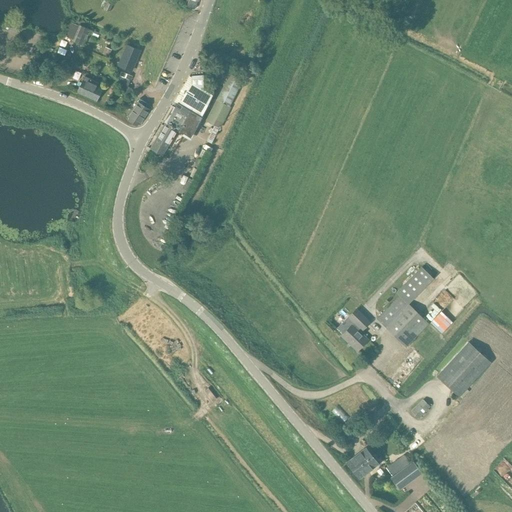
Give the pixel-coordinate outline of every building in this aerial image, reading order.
[(103,9),(109,12),(114,2),(109,0),(103,0),(101,5),(104,7),(103,9)] [(188,0),(186,6),(194,9),(197,0),(198,0),(188,0)] [(72,42),(83,46),(90,29),(79,25),(79,26),(70,22),(65,34),(68,36),(67,38),(73,40),(72,42)] [(20,26),(10,24),(8,31),(18,34),(20,26)] [(132,72),(141,50),(127,44),(117,66),(132,72)] [(206,141),(212,144),(219,128),(220,129),(231,107),(229,106),(243,80),(229,73),(205,121),(214,125),(206,141)] [(121,85),(118,92),(129,97),(132,88),(128,86),(130,80),(120,75),(119,77),(120,78),(118,83),(121,85)] [(150,149),(162,155),(177,129),(190,137),(201,118),(201,117),(212,95),(203,90),(203,75),(192,76),(192,84),(179,105),(177,104),(165,123),(150,149)] [(77,93),(96,101),(102,89),(96,86),(98,83),(84,77),(77,93)] [(128,117),(140,125),(149,111),(145,107),(147,104),(139,99),(137,102),(128,117)] [(376,319),(406,348),(429,324),(409,304),(433,279),(421,267),(396,292),(399,295),(376,319)] [(349,317),(338,329),(343,334),(342,336),(357,351),(368,340),(359,331),(361,329),(362,331),(370,323),(356,310),(349,317)] [(440,312),(430,322),(441,333),(451,322),(440,312)] [(491,362),(468,341),(436,377),(459,398),(491,362)] [(423,400),(411,411),(418,418),(430,407),(423,400)] [(345,446),(364,430),(355,419),(350,423),(352,426),(338,437),(345,446)] [(347,464),(353,471),(371,456),(366,449),(347,464)] [(353,471),(359,478),(377,463),(371,456),(353,471)] [(391,475),(403,466),(398,459),(386,469),(391,475)] [(413,462),(390,478),(399,490),(421,473),(413,462)] [(511,485),(511,468),(505,462),(501,467),(503,469),(500,473),(510,483),(510,484),(511,485)]
